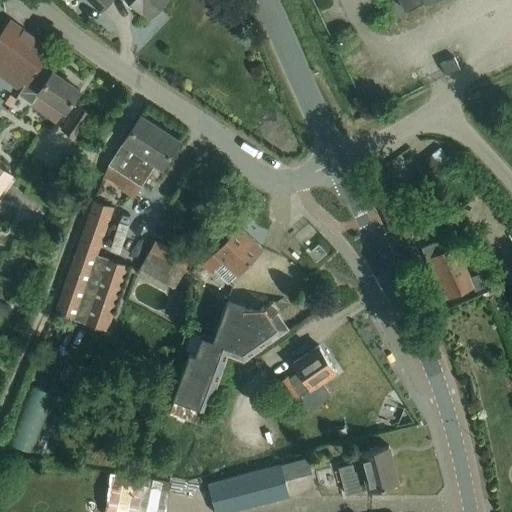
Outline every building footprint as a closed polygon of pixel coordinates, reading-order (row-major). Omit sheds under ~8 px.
[(90,0),(100,10),(109,0),(90,0)] [(165,0),(129,0),(141,11),(142,10),(149,16),(165,0)] [(399,0),(404,10),(427,0),(399,0)] [(50,50),(14,24),(9,21),(0,34),(0,74),(21,89),(38,65),(39,66),(50,50)] [(445,74),(459,68),(454,57),(440,63),(445,74)] [(50,74),(39,66),(38,65),(21,89),(19,93),(31,102),(29,105),(55,124),(68,106),(79,90),(52,71),(50,74)] [(76,140),(93,116),(77,104),(60,128),(76,140)] [(178,140),(159,127),(140,115),(108,164),(141,185),(154,165),(159,169),(178,140)] [(431,154),(440,165),(449,159),(439,147),(431,154)] [(0,192),(11,178),(0,169),(0,192)] [(475,206),(489,221),(498,213),(485,198),(475,206)] [(93,199),(54,312),(104,330),(127,264),(96,254),(113,206),(93,199)] [(213,250),(201,264),(210,272),(213,270),(227,283),(236,273),(237,273),(248,261),(261,247),(238,225),(224,239),(222,242),(223,242),(214,251),(214,250),(214,251),(213,250)] [(189,259),(154,240),(139,268),(174,287),(189,259)] [(424,246),(420,248),(438,288),(444,286),(448,297),(473,285),(475,290),(485,286),(483,281),(479,272),(468,276),(455,246),(442,252),(437,240),(424,246)] [(228,357),(230,357),(240,361),(287,328),(276,313),(280,310),(272,299),(256,311),(226,300),(212,338),(201,334),(194,353),(189,351),(172,397),(174,397),(168,413),(200,425),(206,409),(208,410),(228,357)] [(298,371),(288,378),(300,396),(319,382),(336,371),(318,345),(302,356),(292,362),(298,371)] [(287,377),(273,386),(286,405),(300,396),(288,378),(287,377)] [(55,394),(25,383),(3,442),(33,453),(55,394)] [(397,480),(389,447),(388,445),(353,454),(355,461),(339,465),(346,495),(385,485),(384,484),(397,480)] [(310,460),(209,483),(198,486),(201,499),(212,496),(215,511),(216,511),(290,496),(286,479),(312,473),(310,460)] [(162,511),(170,511),(175,471),(164,470),(160,511),(162,511)]
